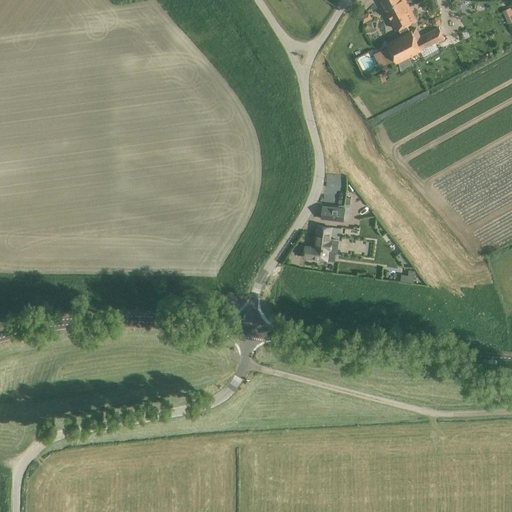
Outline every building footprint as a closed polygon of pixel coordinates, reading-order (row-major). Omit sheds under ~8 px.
[(381,0),(396,29),(398,28),(401,35),(386,43),(388,47),(381,50),(388,64),(395,60),(396,63),(445,38),(439,27),(420,37),(416,28),(409,31),(406,24),(416,19),(406,0),(381,0)] [(511,21),(511,11),(510,7),(502,10),(508,23),(511,21)] [(369,12),(359,17),(363,23),(372,18),(369,12)] [(323,206),(321,219),(343,221),(344,212),(345,209),(344,209),(323,206)] [(305,246),(303,257),(334,261),(335,254),(337,254),(338,239),(330,238),(331,228),(317,226),(315,247),(305,246)]
